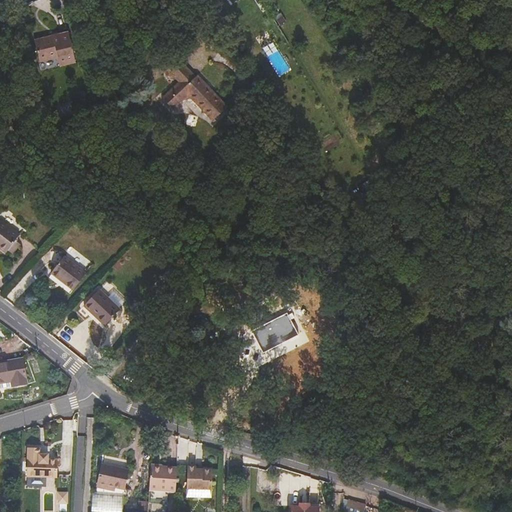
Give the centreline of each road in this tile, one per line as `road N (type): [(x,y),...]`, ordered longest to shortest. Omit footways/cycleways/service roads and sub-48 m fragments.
road 1 (tertiary): [(443,511),(122,406),(96,387)]
road 2 (track): [(392,0),(449,36),(511,56)]
road 3 (tertiary): [(96,387),(0,309)]
